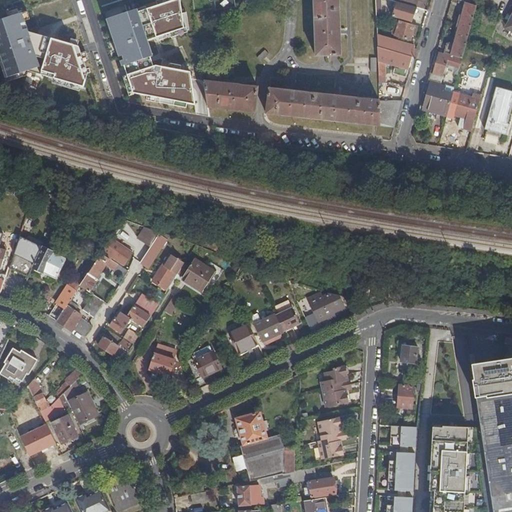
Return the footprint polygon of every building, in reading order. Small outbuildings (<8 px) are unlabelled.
[(177,0),(140,13),(150,41),(185,29),(181,0),(177,0)] [(214,0),(215,9),(235,6),(234,0),(214,0)] [(342,57),(339,0),(314,0),(316,58),(342,57)] [(398,0),(397,3),(418,9),(424,10),(425,3),(427,4),(428,0),(398,0)] [(418,9),(397,3),(394,17),(414,23),(418,9)] [(463,60),(477,7),(466,4),(454,48),(452,57),(463,60)] [(155,57),(150,41),(140,13),(139,10),(108,20),(123,67),(126,66),(152,57),(155,57)] [(35,37),(26,15),(0,25),(0,40),(16,81),(36,73),(47,68),(35,37)] [(416,38),(419,28),(396,21),(394,29),(398,30),(396,38),(411,42),(413,37),(416,38)] [(61,45),(35,37),(47,68),(36,73),(52,78),(61,45)] [(378,40),(379,49),(394,53),(396,45),(378,40)] [(82,51),(61,45),(52,78),(93,91),(95,87),(82,51)] [(446,55),(452,57),(454,48),(448,46),(446,55)] [(379,49),(380,77),(386,77),(385,64),(396,68),(394,75),(407,78),(412,59),(394,53),(379,49)] [(261,64),(270,56),(265,51),(257,59),(261,64)] [(431,74),(429,82),(441,85),(447,66),(460,70),(462,61),(440,54),(434,75),(431,74)] [(129,75),(155,67),(152,57),(126,66),(129,75)] [(155,67),(129,75),(135,93),(197,105),(192,72),(157,66),(155,67)] [(209,107),(209,108),(255,114),(258,89),(205,83),(209,107)] [(424,109),(448,115),(453,95),(445,93),(446,89),(431,85),(424,109)] [(508,126),(511,110),(511,93),(497,89),(485,131),(507,137),(510,126),(508,126)] [(267,115),(381,128),(380,103),(270,90),(267,115)] [(455,116),(474,122),(480,101),(460,96),(455,116)] [(381,128),(395,131),(403,103),(380,103),(381,128)] [(35,197),(37,191),(19,185),(18,190),(35,197)] [(35,221),(27,218),(24,228),(31,230),(35,221)] [(129,225),(124,222),(113,238),(118,241),(129,225)] [(151,249),(159,237),(151,232),(143,244),(151,249)] [(167,242),(159,237),(151,249),(141,265),(143,266),(149,270),(167,242)] [(116,243),(112,240),(103,253),(108,256),(116,243)] [(134,254),(116,243),(108,256),(125,267),(134,254)] [(0,269),(2,270),(8,249),(5,248),(4,251),(0,250),(0,269)] [(56,281),(66,260),(43,249),(33,270),(56,281)] [(125,280),(129,273),(102,255),(84,282),(80,287),(90,293),(98,282),(97,281),(101,275),(102,275),(107,267),(115,272),(114,273),(125,280)] [(165,269),(173,257),(171,255),(163,268),(165,269)] [(184,267),(185,265),(173,257),(165,269),(163,268),(154,282),(169,292),(180,274),(184,267)] [(212,281),(218,272),(197,259),(184,279),(205,292),(212,281)] [(223,276),(218,272),(212,281),(217,284),(223,276)] [(80,287),(84,282),(78,279),(71,289),(69,287),(56,305),(57,306),(50,318),(57,322),(70,302),(78,290),(80,287)] [(92,294),(90,293),(80,287),(78,290),(89,298),(92,294)] [(370,304),(370,302),(372,293),(360,290),(358,301),(370,304)] [(339,297),(328,296),(321,293),(308,300),(320,325),(336,318),(333,312),(344,306),(339,297)] [(94,319),(105,303),(93,296),(83,312),(94,319)] [(145,329),(159,307),(142,296),(128,318),(132,321),(145,329)] [(190,325),(198,313),(175,299),(167,310),(190,325)] [(70,302),(57,322),(72,333),(74,330),(85,338),(93,327),(81,319),(82,317),(75,313),(78,308),(70,302)] [(279,316),(292,310),(289,303),(275,310),(279,316)] [(279,316),(277,318),(284,334),(300,326),(292,310),(279,316)] [(128,318),(122,314),(118,321),(116,320),(111,327),(123,335),(132,321),(128,318)] [(284,334),(277,318),(263,324),(258,316),(251,320),(263,344),(284,334)] [(314,336),(321,333),(314,319),(307,322),(314,336)] [(239,356),(259,346),(250,327),(230,336),(239,356)] [(123,338),(134,345),(137,341),(125,334),(123,338)] [(105,338),(101,336),(95,344),(100,347),(105,338)] [(99,348),(123,362),(131,351),(129,350),(132,346),(123,341),(122,342),(120,341),(118,343),(112,339),(110,342),(105,338),(100,347),(99,348)] [(150,371),(170,378),(176,361),(175,361),(177,353),(159,347),(156,355),(155,355),(150,371)] [(32,375),(39,363),(16,348),(7,363),(9,364),(2,374),(11,380),(13,378),(18,381),(20,378),(25,382),(30,374),(32,375)] [(402,364),(417,365),(419,350),(404,348),(402,364)] [(198,367),(191,370),(196,382),(222,370),(214,354),(196,362),(198,367)] [(511,358),(472,364),(476,396),(511,390),(511,358)] [(350,405),(348,392),(347,388),(348,388),(348,383),(351,383),(350,382),(348,368),(336,370),(336,373),(327,375),(328,383),(323,384),(328,410),(350,405)] [(85,376),(79,370),(66,382),(66,385),(56,395),(60,399),(72,388),(85,376)] [(423,386),(424,378),(409,377),(408,384),(423,386)] [(47,403),(35,380),(29,387),(33,396),(41,413),(50,409),(51,407),(49,402),(47,403)] [(33,396),(29,387),(25,392),(28,399),(33,396)] [(72,388),(60,399),(66,413),(69,418),(74,429),(92,420),(82,398),(77,400),(72,388)] [(416,389),(400,388),(399,409),(414,410),(416,389)] [(511,511),(511,390),(476,396),(477,399),(492,511),(511,511)] [(60,399),(51,407),(50,409),(41,413),(46,423),(66,413),(60,399)] [(296,474),(297,459),(287,458),(287,452),(287,451),(286,451),(281,437),(269,441),(262,415),(238,421),(245,448),(243,448),(252,484),(263,481),(274,479),(275,479),(292,475),(296,474)] [(74,429),(69,418),(53,425),(62,446),(78,438),(74,429)] [(346,457),(343,443),(341,434),(344,434),(341,419),(320,424),(323,443),(320,444),(324,462),(346,457)] [(36,453),(56,444),(48,427),(38,432),(34,422),(27,426),(27,428),(25,429),(27,434),(29,438),(36,453)] [(419,430),(393,428),(392,448),(418,450),(419,430)] [(465,511),(470,429),(445,428),(445,430),(435,429),(431,493),(436,493),(435,511),(465,511)] [(289,452),(297,450),(300,450),(300,441),(286,443),(289,452)] [(287,458),(297,459),(297,450),(289,452),(287,452),(287,458)] [(392,454),(390,493),(415,494),(417,456),(392,454)] [(27,470),(35,466),(29,455),(21,459),(27,470)] [(316,470),(306,472),(308,482),(318,480),(316,470)] [(306,472),(296,474),(292,475),(294,481),(295,485),(308,482),(306,472)] [(294,481),(292,475),(275,479),(276,483),(281,482),(282,484),(294,481)] [(274,479),(263,481),(264,489),(276,487),(274,479)] [(312,483),(313,497),(314,499),(338,496),(336,480),(312,483)] [(119,511),(120,511),(142,503),(132,481),(114,489),(112,484),(108,486),(119,511)] [(241,508),(261,507),(260,500),(257,500),(257,495),(260,495),(259,488),(240,489),(241,508)] [(82,511),(109,511),(112,511),(103,491),(89,498),(87,495),(77,500),(82,511)] [(329,511),(327,499),(306,502),(307,511),(329,511)] [(390,499),(388,511),(414,511),(415,500),(390,499)] [(74,511),(70,503),(56,510),(55,507),(45,511),(74,511)]
